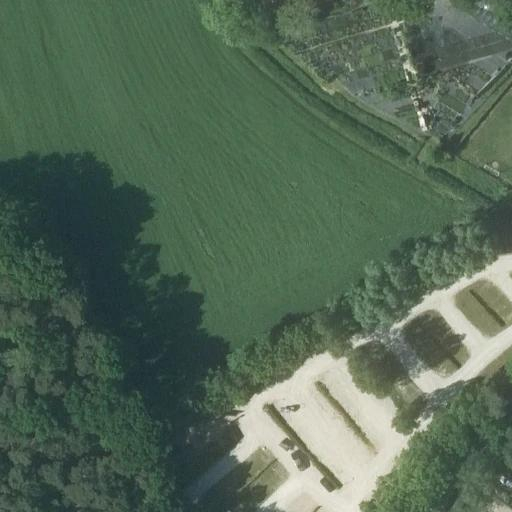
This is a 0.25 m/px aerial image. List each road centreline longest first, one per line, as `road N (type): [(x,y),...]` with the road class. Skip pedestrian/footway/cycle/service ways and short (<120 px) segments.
road 1 (unknown): [(246,412),(250,396),(277,372),(511,252)]
road 2 (unclassified): [(422,511),(476,435),(511,402)]
